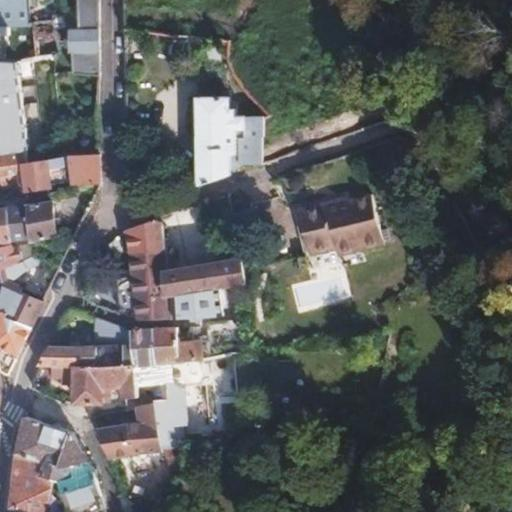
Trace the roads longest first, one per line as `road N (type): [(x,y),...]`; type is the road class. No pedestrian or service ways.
road 1 (residential): [(401,128),(111,223)]
road 2 (residential): [(111,223),(65,283),(0,427)]
road 3 (residential): [(111,0),(111,223)]
road 4 (residential): [(50,407),(86,445),(112,511)]
